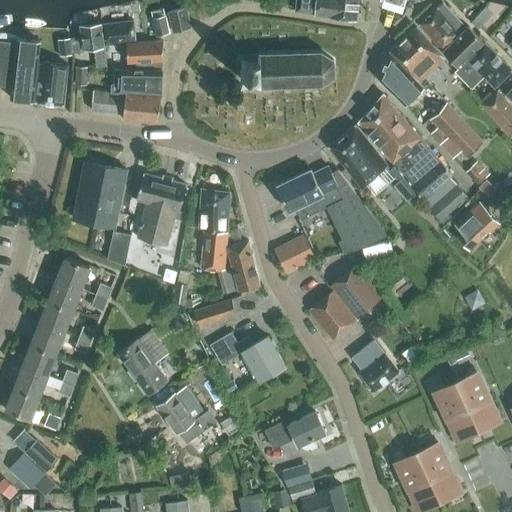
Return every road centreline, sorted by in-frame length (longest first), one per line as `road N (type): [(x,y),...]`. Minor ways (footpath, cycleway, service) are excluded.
road 1 (residential): [(381,511),(339,383),(274,279),(239,159)]
road 2 (residential): [(239,159),(284,156),(329,134),(357,95),(391,0)]
road 3 (residential): [(0,313),(22,264),(44,168),(48,144),(39,121)]
road 4 (residential): [(217,17),(186,51),(173,90),(173,141)]
road 5 (residential): [(173,141),(39,121)]
